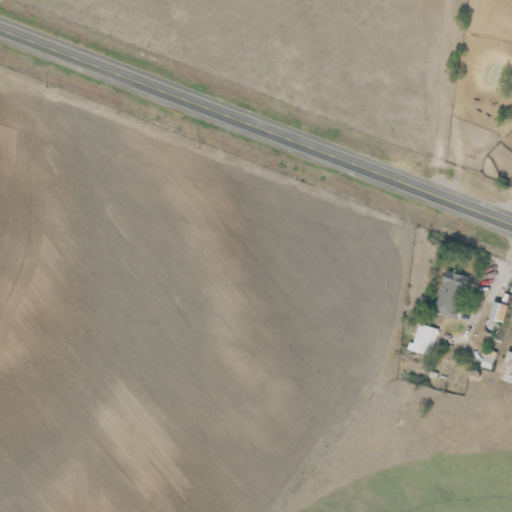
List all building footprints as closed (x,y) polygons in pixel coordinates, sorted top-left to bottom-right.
[(470,281),(447,271),(430,311),(453,320),(470,281)] [(506,306),(491,302),(487,321),(502,324),(506,306)] [(429,359),(438,331),(418,325),(409,352),(429,359)] [(496,354),(485,350),(479,369),(490,372),(496,354)] [(511,385),(511,353),(506,352),(497,381),(511,385)]
